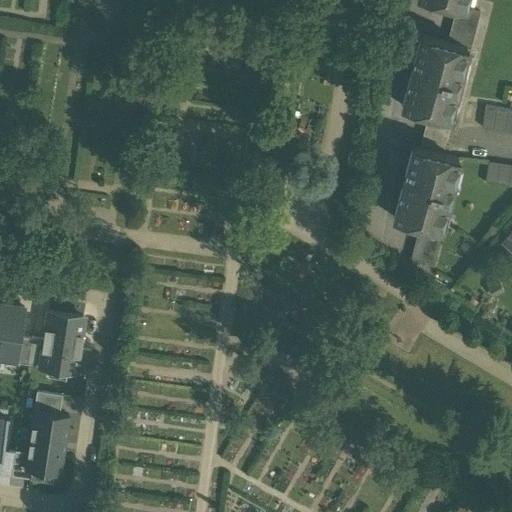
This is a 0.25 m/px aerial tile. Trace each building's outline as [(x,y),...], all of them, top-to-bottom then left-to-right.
[(429,0),(456,7),(464,9),(464,8),(466,0),(429,0)] [(464,9),(456,7),(453,19),(477,25),(480,13),(464,8),(464,9)] [(477,25),(453,19),(451,30),(474,36),(477,25)] [(474,36),(451,30),(448,42),(467,47),(467,48),(471,49),(474,36)] [(448,42),(421,35),(402,107),(429,114),(448,119),(448,118),(467,48),(467,47),(448,42)] [(511,110),(485,107),(481,128),(511,132),(511,110)] [(448,119),(429,114),(425,125),(449,131),(452,120),(448,118),(448,119)] [(449,131),(425,125),(422,136),(446,143),(449,131)] [(446,143),(422,136),(419,148),(443,154),(446,143)] [(419,148),(412,146),(393,218),(420,225),(439,230),(440,229),(458,159),(419,148)] [(511,165),(488,162),(485,183),(511,186),(511,165)] [(439,230),(420,225),(417,236),(440,243),(444,231),(440,229),(439,230)] [(511,227),(501,243),(511,250),(511,227)] [(440,243),(417,236),(414,248),(437,254),(440,243)] [(437,254),(414,248),(410,260),(434,267),(437,254)] [(25,307),(0,303),(0,359),(17,362),(21,336),(25,307)] [(44,339),(40,366),(76,371),(79,349),(84,317),(48,312),(44,339)] [(32,337),(21,336),(17,362),(28,364),(32,337)] [(44,339),(32,337),(28,364),(40,366),(44,339)] [(92,350),(79,349),(76,371),(88,373),(92,350)] [(62,395),(37,391),(34,409),(60,413),(62,395)] [(60,413),(34,409),(27,452),(24,467),(32,468),(59,473),(69,415),(60,413)] [(0,455),(0,473),(12,475),(15,451),(2,449),(1,456),(0,455)] [(27,452),(15,451),(12,475),(30,478),(32,468),(24,467),(27,452)]
